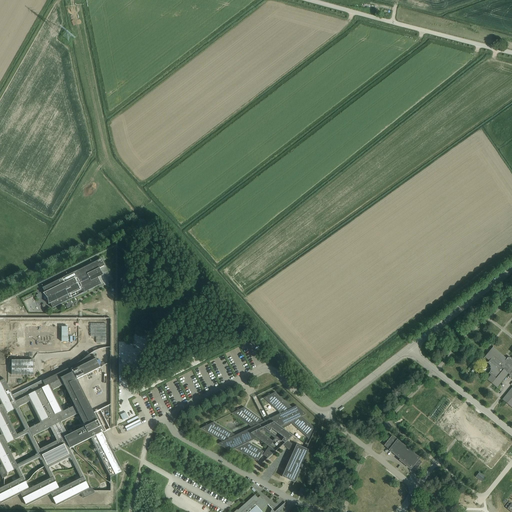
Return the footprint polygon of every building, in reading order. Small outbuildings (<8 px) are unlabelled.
[(43,288),(45,293),(43,293),(48,298),(49,304),(50,304),(53,308),(102,284),(98,277),(103,275),(100,268),(105,266),(101,259),(43,288)] [(0,361),(9,362),(9,325),(5,325),(5,323),(0,323),(0,361)] [(91,343),(106,343),(106,324),(91,324),(91,343)] [(16,332),(16,347),(37,347),(37,349),(39,349),(39,347),(52,347),(52,332),(16,332)] [(511,359),(511,358),(509,358),(508,359),(507,358),(506,359),(506,360),(505,359),(502,356),(497,352),(492,348),(490,350),(488,353),(485,357),(490,360),(488,363),(487,362),(487,363),(488,363),(489,365),(490,366),(490,367),(490,368),(484,369),(490,368),(490,369),(490,370),(490,372),(489,374),(488,374),(489,374),(491,376),(488,380),(491,383),(496,387),(500,383),(504,378),(507,373),(511,377),(511,388),(510,391),(503,400),(506,403),(508,405),(511,407),(511,406),(511,352),(511,353),(511,352),(511,359)] [(112,448),(104,433),(106,432),(106,431),(110,430),(111,429),(111,405),(94,413),(77,379),(100,368),(95,357),(92,359),(90,354),(80,362),(77,364),(13,397),(5,379),(0,381),(0,400),(2,405),(0,405),(0,431),(2,435),(0,435),(0,461),(2,465),(0,465),(0,473),(3,479),(8,476),(7,474),(16,469),(21,478),(0,488),(0,500),(1,503),(21,494),(27,506),(51,494),(57,506),(81,494),(83,499),(95,493),(92,488),(90,489),(70,449),(91,438),(96,448),(94,450),(93,450),(94,451),(94,452),(95,452),(97,451),(111,477),(117,474),(123,471),(113,450),(112,448)] [(33,360),(12,360),(12,375),(33,375),(33,360)] [(260,458),(261,456),(263,452),(248,443),(257,439),(269,447),(264,453),(266,454),(264,456),(267,458),(260,465),(261,465),(284,445),(287,448),(287,449),(289,450),(289,449),(293,452),(282,477),(294,482),(293,484),(292,485),(293,486),(309,449),(307,452),(305,451),(307,448),(306,448),(305,451),(297,445),(297,444),(295,447),(287,441),(294,436),(293,435),(293,436),(282,428),(291,424),(310,440),(309,443),(316,428),(315,429),(302,417),(306,414),(297,406),(295,405),(291,407),(275,393),(270,395),(269,394),(268,395),(268,396),(263,398),(281,414),(269,419),(265,421),(264,422),(246,409),(244,407),(239,410),(238,409),(237,411),(232,413),(252,428),(236,435),(213,422),(208,425),(206,424),(205,426),(206,426),(200,429),(221,441),(222,442),(217,444),(230,452),(235,449),(238,451),(257,462),(260,458)] [(428,417),(434,422),(451,402),(444,397),(428,417)] [(125,427),(126,429),(140,422),(140,420),(125,427)] [(126,429),(127,431),(142,424),(141,422),(126,429)] [(419,458),(392,437),(385,446),(384,446),(414,470),(415,468),(416,469),(421,463),(417,460),(419,458)] [(482,482),(485,478),(479,472),(475,477),(482,482)] [(281,511),(285,503),(285,502),(282,509),(279,508),(275,511),(274,511),(272,510),(271,511),(260,511),(268,505),(260,496),(258,498),(255,495),(238,510),(237,510),(234,511),(281,511)]
